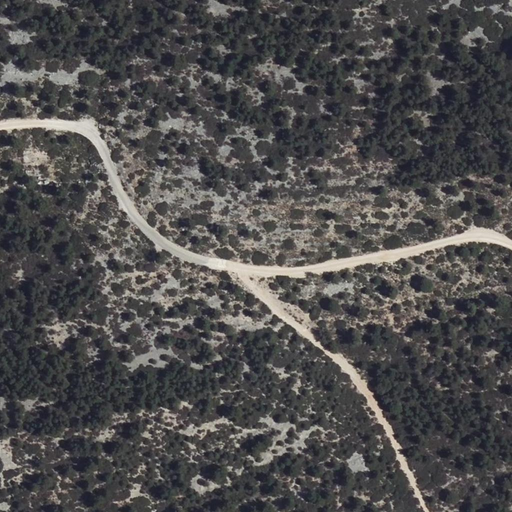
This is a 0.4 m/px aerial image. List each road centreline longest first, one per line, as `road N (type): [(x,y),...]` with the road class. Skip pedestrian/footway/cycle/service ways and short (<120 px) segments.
road 1 (track): [(428,511),(352,372),(231,266)]
road 2 (track): [(0,127),(46,123),(90,133),(142,226),(176,250),(231,266)]
road 3 (track): [(231,266),(315,268),(487,233),(511,245)]
